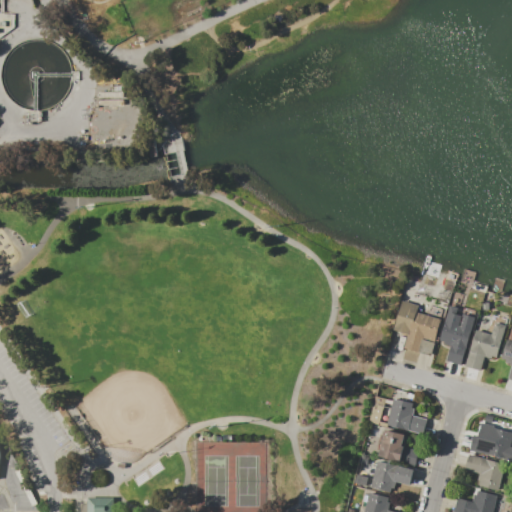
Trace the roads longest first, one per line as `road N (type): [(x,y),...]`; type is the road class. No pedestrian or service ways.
road 1 (residential): [(384,368),(511,406)]
road 2 (residential): [(460,391),(429,511)]
